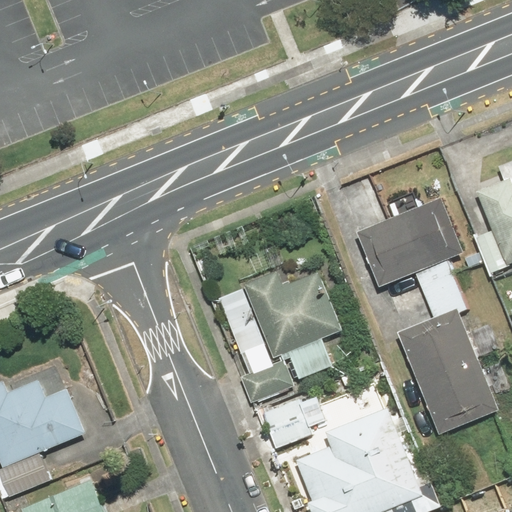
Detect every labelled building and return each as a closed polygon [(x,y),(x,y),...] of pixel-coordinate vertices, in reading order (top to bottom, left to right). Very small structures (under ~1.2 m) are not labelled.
[(511,178),(482,190),(498,228),(482,235),(497,272),(511,265),(511,161),(506,164),(511,178)] [(438,316),(404,329),(446,433),(506,409),(467,311),(473,308),(453,257),(470,251),(449,198),(366,230),(388,284),(420,271),(438,316)] [(244,288),(275,358),(339,330),(316,277),(288,289),(280,272),(244,288)] [(253,375),(244,379),(255,406),(295,389),(284,362),(275,366),(253,375)] [(11,377),(0,381),(0,444),(20,494),(57,479),(46,452),(95,432),(76,385),(54,394),(47,377),(15,389),(11,377)] [(305,398),(267,412),(280,447),(319,433),(305,398)] [(383,511),(431,493),(396,405),(334,430),(339,444),(302,459),(323,511),(383,511)] [(113,511),(99,478),(27,508),(29,511),(113,511)]
